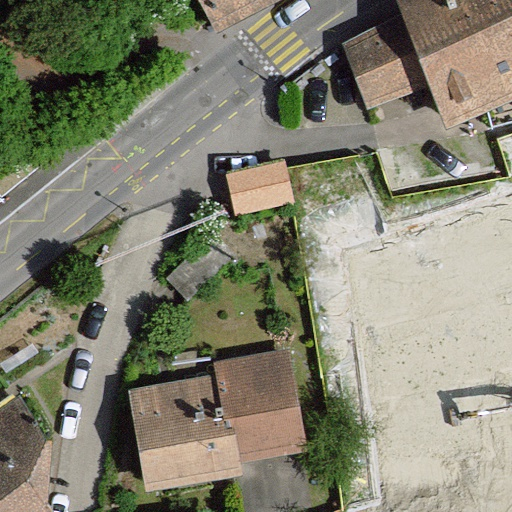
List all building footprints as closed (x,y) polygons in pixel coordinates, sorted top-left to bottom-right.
[(205,0),(220,27),(271,0),(205,0)] [(511,0),(406,0),(414,18),(353,45),(376,103),(436,79),(450,112),(511,86),(511,0)] [(296,156),(241,169),(250,207),(305,194),(296,156)] [(307,447),(293,353),(224,363),(226,378),(139,391),(153,483),(241,470),(239,457),(307,447)] [(48,442),(24,400),(0,418),(0,511),(44,511),(48,507),(43,500),(48,442)]
